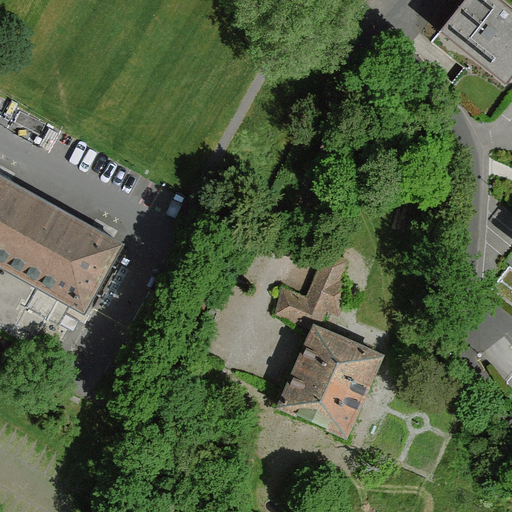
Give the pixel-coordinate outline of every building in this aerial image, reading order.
[(511,9),(500,0),(465,0),(439,33),(507,87),(511,80),(511,9)] [(121,237),(0,168),(0,316),(15,324),(50,343),(74,304),(86,311),(121,237)] [(280,314),(317,328),(328,310),(339,314),(352,286),(340,281),(348,262),(329,254),(309,300),(285,289),(280,314)] [(493,290),(511,302),(511,265),(510,264),(493,290)] [(448,287),(449,267),(435,266),(434,286),(448,287)] [(381,355),(317,328),(283,406),(347,434),(381,355)]
